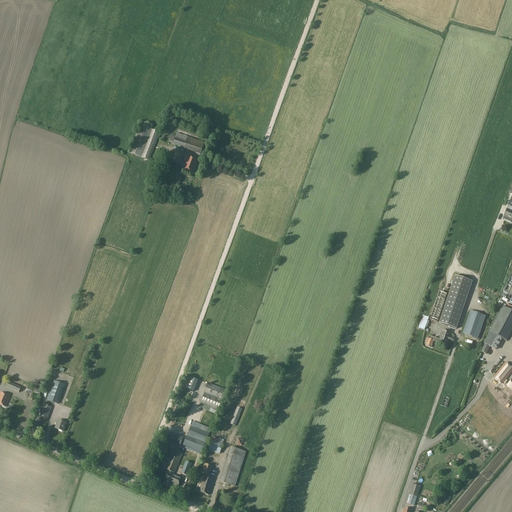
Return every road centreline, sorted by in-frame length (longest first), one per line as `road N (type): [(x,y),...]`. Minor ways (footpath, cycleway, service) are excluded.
road 1 (unclassified): [(319,0),(140,485)]
road 2 (unknown): [(419,445),(471,295)]
road 3 (unclassified): [(140,485),(0,428)]
road 4 (unknown): [(419,445),(478,393),(494,357),(511,352)]
